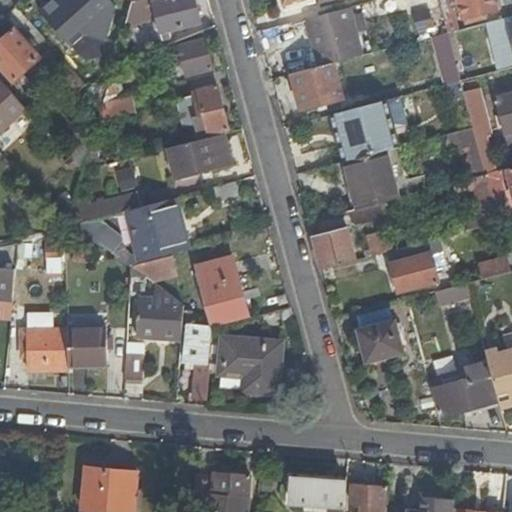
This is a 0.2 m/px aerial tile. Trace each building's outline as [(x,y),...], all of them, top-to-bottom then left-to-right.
[(110,0),(121,11),(130,2),(127,0),(110,0)] [(161,30),(164,39),(173,36),(171,30),(202,23),(196,0),(164,0),(154,2),(159,21),(161,30)] [(439,0),(440,1),(449,32),(459,29),(451,0),(439,0)] [(495,0),(457,0),(463,18),(498,9),(495,0)] [(350,8),(306,19),(319,66),(333,62),(363,55),(350,8)] [(104,14),(81,35),(103,60),(116,48),(112,44),(119,31),(104,14)] [(511,63),(511,22),(511,23),(509,16),(487,22),(499,67),(511,63)] [(164,39),(166,46),(204,31),(202,23),(171,30),(173,36),(164,39)] [(41,58),(16,28),(0,42),(0,66),(13,82),(41,58)] [(461,80),(449,32),(434,36),(439,52),(447,84),(461,80)] [(434,36),(425,38),(430,54),(439,52),(434,36)] [(187,75),(213,68),(206,39),(179,45),(187,75)] [(85,84),(62,58),(50,68),(73,95),(85,84)] [(333,62),(319,66),(291,73),(301,110),(342,99),(333,62)] [(170,84),(177,82),(175,76),(168,78),(170,84)] [(0,131),(26,108),(0,78),(0,131)] [(464,91),(461,80),(447,84),(432,88),(444,133),(462,128),(463,131),(474,128),(464,91)] [(210,134),(229,129),(218,86),(193,91),(195,96),(174,100),(181,125),(206,119),(210,134)] [(480,87),(464,91),(474,128),(477,138),(483,136),(492,134),(480,87)] [(99,105),(105,121),(137,109),(131,93),(99,105)] [(511,156),(511,94),(496,99),(511,157),(511,156)] [(396,97),(343,111),(356,159),(388,151),(401,147),(409,145),(396,97)] [(63,151),(81,171),(97,119),(85,112),(63,151)] [(477,138),(474,128),(463,131),(475,177),(486,175),(477,138)] [(224,134),(172,148),(179,175),(198,169),(200,175),(233,166),(224,134)] [(493,172),(483,136),(477,138),(486,175),(493,172)] [(107,163),(103,147),(89,151),(85,168),(107,163)] [(413,194),(401,147),(388,151),(401,197),(413,194)] [(401,197),(388,151),(356,159),(345,162),(358,209),(401,197)] [(345,162),(335,165),(341,186),(344,185),(351,210),(358,209),(345,162)] [(132,167),(115,172),(120,192),(137,187),(132,167)] [(498,171),(493,172),(486,175),(494,205),(506,201),(498,171)] [(486,175),(475,177),(455,183),(457,193),(474,190),(481,215),(464,219),(467,232),(500,224),(494,205),(486,175)] [(240,195),(237,181),(212,188),(216,202),(240,195)] [(89,205),(93,220),(128,211),(141,207),(138,193),(89,205)] [(48,209),(64,228),(69,211),(71,204),(61,196),(48,209)] [(141,207),(128,211),(140,261),(141,261),(142,264),(186,252),(179,228),(185,227),(177,197),(141,207)] [(69,211),(64,228),(93,220),(89,205),(69,211)] [(93,220),(64,228),(111,256),(118,245),(93,221),(93,220)] [(348,225),(313,235),(322,269),(357,261),(348,225)] [(367,258),(394,251),(389,230),(368,236),(371,250),(365,252),(367,258)] [(62,261),(67,244),(50,240),(46,257),(62,261)] [(437,283),(440,282),(433,252),(391,263),(399,292),(430,284),(431,289),(438,287),(437,283)] [(173,256),(142,264),(133,267),(152,281),(178,274),(173,256)] [(511,271),(511,270),(508,256),(479,264),(483,279),(511,271)] [(251,315),(235,257),(199,267),(216,325),(251,315)] [(0,301),(9,302),(11,267),(0,266),(0,301)] [(141,275),(131,267),(130,295),(144,295),(145,278),(141,275)] [(473,297),(469,283),(446,289),(449,303),(473,297)] [(183,340),(186,307),(171,296),(168,299),(156,299),(156,304),(140,303),(138,337),(183,340)] [(106,313),(67,314),(68,330),(107,328),(106,313)] [(404,350),(395,319),(358,329),(367,361),(404,350)] [(208,399),(211,365),(208,364),(211,327),(189,326),(186,363),(197,364),(194,397),(208,399)] [(107,328),(68,330),(69,367),(108,365),(107,328)] [(15,372),(68,372),(67,330),(22,331),(20,349),(15,350),(15,372)] [(247,373),(246,384),(245,389),(265,391),(269,344),(226,341),(223,372),(247,373)] [(511,350),(488,357),(490,363),(499,399),(511,396),(511,350)] [(128,354),(127,380),(143,381),(145,354),(128,354)] [(443,417),(500,401),(499,399),(490,363),(469,369),(472,379),(457,383),(451,385),(436,389),(443,417)] [(237,383),(246,384),(247,373),(223,372),(222,386),(237,387),(237,383)] [(103,511),(135,511),(139,472),(88,467),(84,510),(103,511)] [(214,493),(210,493),(208,511),(249,511),(252,477),(216,473),(214,493)] [(304,510),(307,510),(310,479),(292,478),(290,503),(305,504),(304,510)] [(310,479),(307,510),(329,511),(328,511),(346,511),(349,483),(310,479)] [(386,511),(386,510),(389,485),(353,483),(351,503),(362,504),(361,511),(386,511)] [(428,511),(429,498),(419,498),(417,511),(428,511)] [(454,511),(455,511),(455,510),(452,510),(453,501),(429,498),(428,511),(454,511)]
